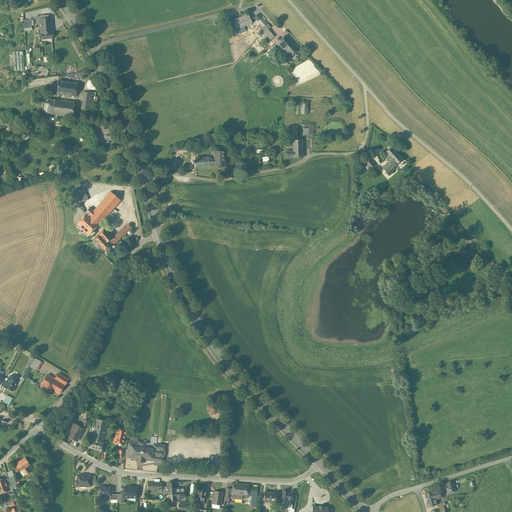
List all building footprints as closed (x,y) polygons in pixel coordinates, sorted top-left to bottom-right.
[(248,14),(229,22),(233,31),(252,23),(248,14)] [(267,24),(258,14),(254,17),(263,28),(267,24)] [(32,19),(24,20),(24,30),(32,30),(32,19)] [(50,19),(40,19),(40,25),(41,39),(51,38),(50,19)] [(263,28),(259,31),(263,34),(268,30),(270,28),(267,24),(263,28)] [(268,30),(263,34),(268,41),(274,37),(268,30)] [(285,36),(277,43),(285,51),(293,44),(285,36)] [(298,50),(293,44),(285,51),(290,57),(298,50)] [(23,51),(13,52),(14,70),(24,70),(23,51)] [(77,83),(58,80),(58,83),(56,93),(56,94),(58,94),(76,96),(77,83)] [(83,92),(81,109),(92,111),(94,94),(83,92)] [(47,114),(61,115),(63,101),(58,100),(54,99),(49,99),(48,103),(47,111),(47,114)] [(75,102),(63,101),(61,115),(73,117),(75,102)] [(302,140),(292,140),(292,144),(293,148),(302,148),(302,140)] [(302,148),(293,148),(293,151),(286,151),(286,157),(293,157),(303,157),(302,156),(302,148)] [(402,160),(391,148),(387,152),(390,155),(387,158),(390,161),(395,167),(402,160)] [(223,151),(214,152),(214,155),(215,166),(224,166),(223,151)] [(213,157),(194,158),(194,161),(192,161),(192,164),(195,164),(195,167),(215,166),(214,155),(213,155),(213,157)] [(374,164),(368,158),(364,163),(369,169),(374,164)] [(390,161),(384,167),(388,172),(395,167),(390,161)] [(83,188),(76,191),(81,203),(88,200),(83,188)] [(86,214),(77,224),(89,236),(121,200),(110,192),(93,211),(90,207),(85,213),(86,214)] [(128,223),(111,238),(115,242),(132,228),(128,223)] [(111,238),(103,229),(94,239),(105,251),(115,242),(111,238)] [(35,358),(29,367),(35,370),(41,362),(35,358)] [(58,374),(55,379),(47,375),(40,386),(52,393),(53,390),(59,394),(68,380),(62,376),(58,374)] [(18,380),(10,376),(8,379),(5,385),(4,385),(3,387),(12,391),(18,380)] [(157,437),(156,444),(161,445),(161,442),(166,395),(162,394),(157,437)] [(12,398),(7,395),(3,402),(9,405),(12,398)] [(216,406),(212,405),(210,407),(209,411),(211,413),(215,414),(217,412),(218,408),(216,406)] [(13,420),(10,418),(9,420),(4,417),(0,423),(8,428),(13,420)] [(108,422),(96,419),(91,440),(89,448),(102,451),(104,443),(103,442),(108,422)] [(83,429),(74,424),(67,436),(77,441),(83,429)] [(126,431),(117,429),(115,438),(114,442),(118,443),(118,442),(123,444),(126,431)] [(146,443),(139,442),(140,442),(130,441),(130,443),(129,443),(127,458),(136,459),(135,461),(145,462),(145,460),(163,462),(165,445),(161,445),(156,444),(157,437),(151,436),(150,443),(146,443)] [(25,457),(15,464),(19,472),(22,470),(25,475),(31,471),(27,466),(29,465),(25,457)] [(86,474),(81,474),(81,475),(77,475),(77,481),(76,481),(76,486),(91,486),(91,485),(91,476),(91,475),(86,475),(86,474)] [(14,476),(9,477),(9,478),(11,486),(12,489),(17,487),(14,476)] [(453,481),(447,483),(450,492),(456,490),(453,481)] [(174,482),(168,482),(169,495),(179,494),(179,498),(186,497),(185,487),(174,488),(174,487),(174,482)] [(248,484),(233,483),(232,489),(232,495),(231,498),(235,499),(235,495),(244,496),(243,498),(244,498),(246,499),(247,498),(247,496),(248,496),(248,484)] [(104,486),(101,486),(100,487),(99,487),(99,496),(110,496),(110,494),(110,487),(105,487),(104,486)] [(136,487),(124,487),(124,491),(121,491),(121,494),(121,499),(120,500),(120,503),(124,503),(124,497),(136,498),(136,487)] [(206,490),(198,489),(197,497),(200,497),(200,502),(204,503),(204,498),(205,498),(206,490)] [(433,491),(425,494),(429,508),(437,505),(436,500),(438,500),(438,499),(442,498),(439,490),(434,492),(433,491)] [(223,492),(214,491),(212,504),(220,505),(223,492)] [(288,491),(283,491),(282,499),(288,499),(287,503),(292,504),(292,499),(293,499),(293,493),(288,493),(288,491)] [(276,493),(265,492),(264,502),(275,502),(276,493)] [(179,494),(169,495),(170,503),(175,502),(175,500),(180,499),(179,498),(179,494)]
